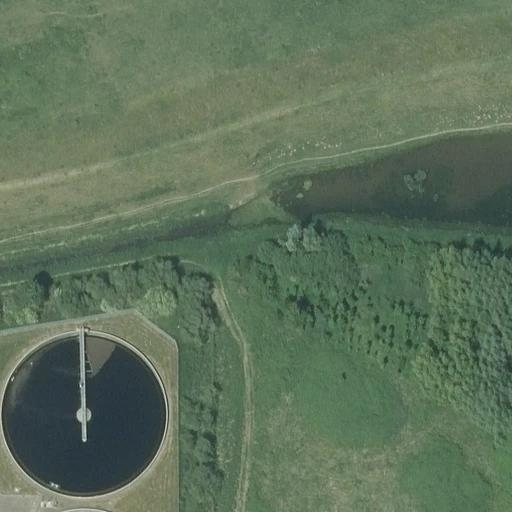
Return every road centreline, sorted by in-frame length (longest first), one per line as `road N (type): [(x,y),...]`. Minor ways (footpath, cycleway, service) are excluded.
road 1 (track): [(511,63),(407,76),(0,191)]
road 2 (track): [(0,294),(191,258),(223,297),(225,511)]
